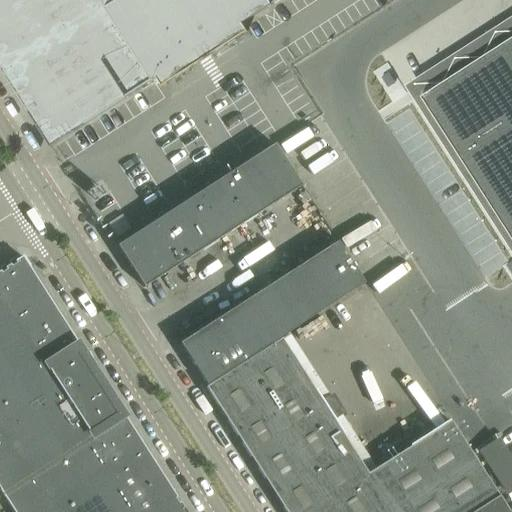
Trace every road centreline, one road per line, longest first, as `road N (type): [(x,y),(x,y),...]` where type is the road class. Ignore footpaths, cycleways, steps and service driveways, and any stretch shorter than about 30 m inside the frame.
road 1 (tertiary): [(250,511),(45,193)]
road 2 (tertiary): [(25,206),(220,511)]
